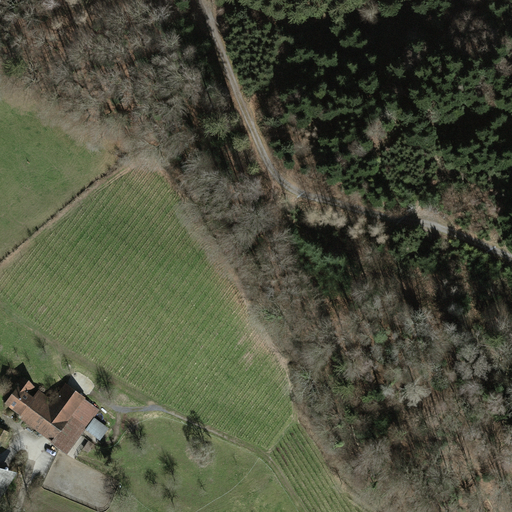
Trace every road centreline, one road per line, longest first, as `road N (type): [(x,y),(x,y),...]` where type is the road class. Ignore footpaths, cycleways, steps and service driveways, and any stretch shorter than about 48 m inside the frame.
road 1 (track): [(511,265),(462,239),(325,202),(275,178)]
road 2 (track): [(275,178),(198,0)]
